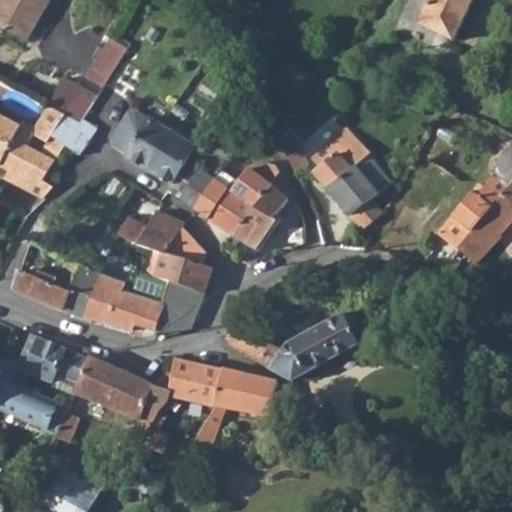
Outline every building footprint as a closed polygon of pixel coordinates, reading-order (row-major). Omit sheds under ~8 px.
[(0,0),(0,26),(24,41),(47,0),(0,0)] [(429,0),(418,24),(456,42),(475,0),(429,0)] [(110,40),(91,68),(107,79),(126,49),(111,41),(110,40)] [(40,155),(55,163),(65,148),(66,146),(60,143),(51,137),(60,121),(73,129),(78,121),(45,104),(33,132),(48,142),(40,155)] [(168,192),(180,200),(199,171),(195,168),(186,163),(188,158),(196,147),(174,133),(148,118),(147,120),(134,112),(127,114),(111,139),(113,146),(126,154),(124,156),(147,169),(172,186),(168,192)] [(0,167),(9,172),(12,173),(21,154),(20,154),(8,148),(21,124),(0,113),(0,167)] [(339,118),(307,144),(316,154),(346,127),(339,118)] [(89,139),(73,129),(60,121),(51,137),(60,143),(66,146),(65,148),(79,156),(89,139)] [(346,127),(316,154),(312,157),(321,167),(315,173),(364,230),(384,213),(372,199),(392,182),(369,156),(372,153),(348,126),(346,127)] [(188,158),(186,163),(195,168),(211,143),(202,136),(196,147),(188,158)] [(297,141),(282,149),(294,172),(309,163),(298,143),(297,141)] [(6,179),(27,191),(34,178),(41,183),(55,163),(40,155),(24,146),(20,154),(21,154),(12,173),(9,172),(6,179)] [(440,233),(456,247),(464,238),(480,219),(510,183),(511,179),(511,146),(491,174),(494,176),(480,194),(475,190),(440,233)] [(214,160),(204,175),(212,180),(223,167),(214,160)] [(259,176),(265,180),(275,166),(268,164),(259,176)] [(265,180),(272,185),(279,174),(275,166),(265,180)] [(230,191),(211,220),(235,236),(272,185),(265,180),(259,176),(249,169),(230,191)] [(199,171),(180,200),(193,209),(212,180),(204,175),(199,171)] [(235,236),(259,251),(281,219),(278,215),(290,203),(294,212),(301,209),(293,195),(279,174),(272,185),(235,236)] [(27,191),(42,199),(51,188),(41,183),(34,178),(27,191)] [(511,179),(510,183),(480,219),(464,238),(456,247),(473,263),(499,235),(497,234),(511,217),(511,179)] [(212,180),(193,209),(211,220),(230,191),(212,180)] [(129,219),(119,235),(122,237),(131,240),(165,251),(182,228),(186,224),(159,213),(156,212),(149,228),(129,219)] [(182,228),(165,251),(176,256),(200,264),(205,252),(188,234),(182,228)] [(165,251),(157,279),(170,284),(203,295),(212,267),(200,264),(176,256),(165,251)] [(20,271),(15,291),(25,296),(84,319),(101,277),(82,268),(58,258),(48,253),(42,267),(75,283),(71,295),(20,271)] [(101,277),(84,319),(92,322),(93,320),(133,332),(136,325),(157,332),(163,307),(165,304),(170,284),(155,279),(138,272),(131,270),(126,286),(101,277)] [(170,284),(165,304),(196,314),(203,295),(170,284)] [(163,307),(157,332),(170,336),(191,329),(196,314),(165,304),(163,307)] [(285,352),(236,324),(227,339),(230,346),(289,381),(294,384),(310,376),(366,346),(347,310),(341,314),(342,317),(291,344),(288,347),(285,352)] [(18,365),(16,368),(74,393),(88,359),(29,335),(18,365)] [(88,359),(74,393),(147,423),(152,425),(161,405),(164,407),(168,396),(174,368),(156,381),(153,387),(90,356),(88,359)] [(18,365),(0,357),(0,367),(2,369),(0,373),(0,411),(45,432),(56,437),(58,432),(65,413),(68,407),(58,403),(11,382),(16,368),(18,365)] [(174,368),(168,396),(216,408),(223,371),(176,360),(174,368)] [(216,408),(203,428),(216,436),(226,408),(271,418),(278,383),(223,371),(216,408)] [(65,413),(58,432),(70,437),(78,419),(65,413)] [(127,480),(131,500),(142,499),(139,480),(143,461),(152,441),(141,437),(131,459),(127,480)] [(50,451),(40,475),(55,481),(60,484),(67,469),(74,457),(68,453),(65,458),(50,451)] [(210,479),(221,484),(227,486),(228,484),(250,495),(257,482),(254,480),(235,471),(234,470),(230,468),(217,462),(210,479)] [(55,481),(45,504),(60,511),(87,511),(100,486),(67,469),(60,484),(55,481)]
